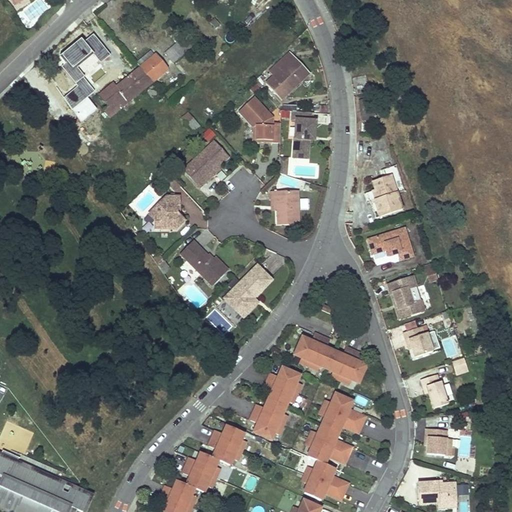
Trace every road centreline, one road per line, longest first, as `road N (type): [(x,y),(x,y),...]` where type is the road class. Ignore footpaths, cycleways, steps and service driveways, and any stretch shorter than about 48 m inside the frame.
road 1 (residential): [(322,237),(274,329),(152,458),(117,511)]
road 2 (residential): [(322,237),(360,282),(401,420),(397,459),(371,511)]
road 3 (residential): [(308,0),(332,59),(341,118),(338,179),(322,237)]
